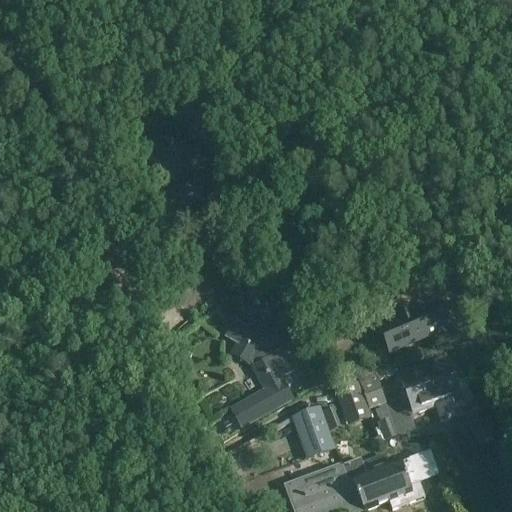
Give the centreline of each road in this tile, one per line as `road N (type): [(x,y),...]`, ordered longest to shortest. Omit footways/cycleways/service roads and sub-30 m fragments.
road 1 (track): [(238,511),(0,28)]
road 2 (track): [(511,394),(336,47)]
